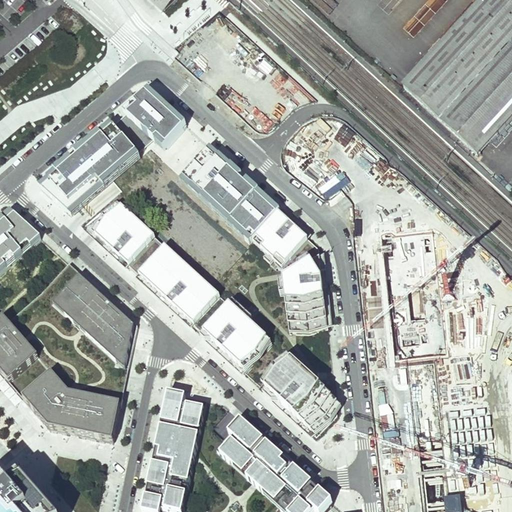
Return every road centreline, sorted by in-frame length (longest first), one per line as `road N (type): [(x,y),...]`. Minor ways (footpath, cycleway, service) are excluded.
road 1 (residential): [(260,158),(341,241),(369,476)]
road 2 (residential): [(260,158),(305,113),(338,111),(511,271)]
road 3 (residential): [(8,184),(147,69),(173,81),(260,158)]
road 4 (residential): [(369,476),(331,478),(172,338)]
road 5 (residential): [(172,338),(8,184)]
road 6 (residential): [(121,511),(150,376),(172,338)]
